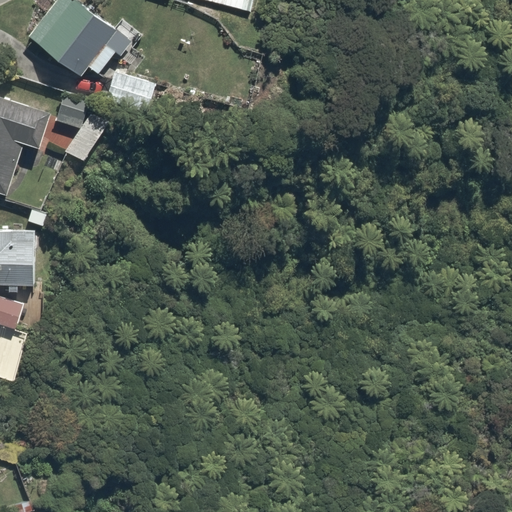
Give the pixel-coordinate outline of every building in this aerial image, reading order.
[(112,38),(126,21),(99,0),(59,0),(33,33),(83,74),(93,62),(104,72),(124,47),(112,38)] [(205,0),(242,13),(246,0),(205,0)] [(160,78),(115,72),(113,91),(158,96),(160,78)] [(64,110),(0,87),(0,193),(12,198),(35,136),(53,142),(60,121),(64,110)] [(64,110),(60,121),(77,128),(83,130),(89,112),(91,107),(68,99),(64,110)] [(83,130),(77,128),(69,151),(94,161),(109,119),(89,112),(83,130)] [(34,212),(8,212),(8,227),(0,226),(0,280),(48,280),(48,227),(34,227),(34,212)] [(0,291),(0,317),(2,318),(31,327),(38,304),(0,291)]
